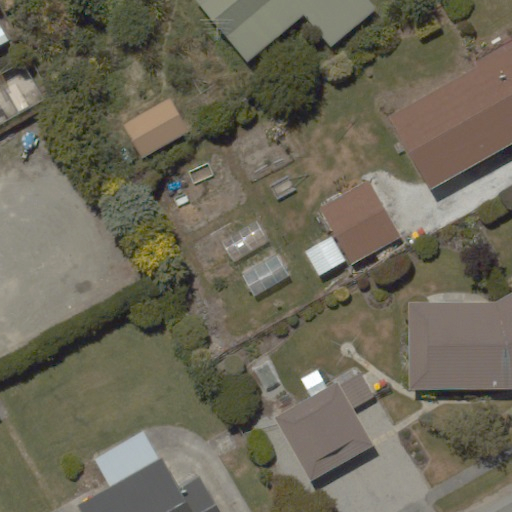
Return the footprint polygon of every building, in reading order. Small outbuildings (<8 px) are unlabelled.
[(362,0),(193,0),(191,2),(247,76),(310,29),(331,57),(378,22),(362,0)] [(511,56),(385,124),(429,205),(511,160),(511,56)] [(29,72),(0,87),(0,126),(45,103),(29,72)] [(208,147),(172,85),(111,120),(222,315),(300,270),(225,138),(208,147)] [(371,183),(315,213),(329,237),(305,250),(324,287),(404,244),(371,183)] [(511,398),(511,303),(499,311),(411,312),(412,400),(511,398)] [(336,398),(277,432),(311,490),(370,456),(336,398)] [(148,426),(90,459),(111,495),(81,511),(217,511),(184,454),(169,463),(148,426)]
